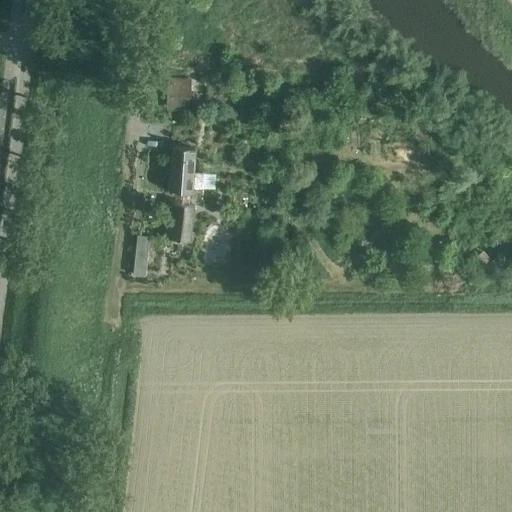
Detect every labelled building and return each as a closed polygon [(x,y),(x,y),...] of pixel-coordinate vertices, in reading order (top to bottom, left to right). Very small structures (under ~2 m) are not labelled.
[(168,78),(167,111),(191,111),(191,78),(168,78)] [(443,109),(404,112),(405,123),(444,120),(443,109)] [(162,131),(163,146),(180,145),(179,130),(162,131)] [(172,146),(167,190),(174,191),(169,238),(190,240),(193,205),(188,204),(189,192),(191,192),(191,187),(201,188),(214,189),(215,174),(202,173),(198,173),(192,172),(194,158),(195,149),(172,146)] [(150,236),(138,235),(133,275),(146,277),(150,236)] [(473,260),(479,269),(490,261),(483,252),(473,260)] [(473,272),(466,275),(471,284),(477,281),(473,272)]
